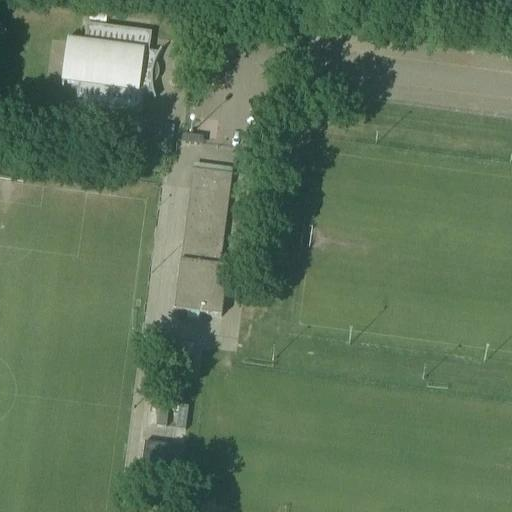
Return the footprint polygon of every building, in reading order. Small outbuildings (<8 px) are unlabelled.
[(151,70),(153,71),(154,66),(156,62),(156,61),(158,58),(159,56),(162,52),(160,51),(158,55),(149,53),(151,34),(86,26),(84,45),(70,44),(70,40),(68,40),(62,88),(64,88),(64,85),(78,86),(76,105),(141,114),(143,95),(152,96),(154,100),(155,100),(153,95),(152,89),(152,88),(152,84),(152,82),(152,79),(150,79),(151,70)] [(203,139),(198,138),(182,136),(181,143),(181,145),(197,147),(202,147),(203,139)] [(221,319),(228,269),(220,268),(232,176),(192,171),(174,313),(221,319)] [(192,350),(192,347),(168,344),(164,375),(189,378),(192,350)] [(141,467),(180,471),(183,448),(144,444),(141,467)]
